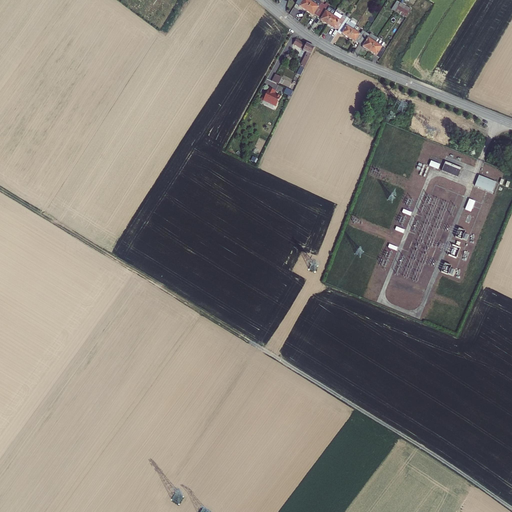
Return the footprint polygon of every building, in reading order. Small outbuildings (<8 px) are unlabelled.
[(302,0),(301,3),(305,5),(304,7),(312,12),(317,4),(319,0),(302,0)] [(319,0),(317,4),(327,10),(330,6),(319,0)] [(327,10),(317,4),(312,12),(318,16),(319,14),(323,17),(327,10)] [(330,6),(327,10),(323,17),(327,19),(326,22),(332,26),(338,17),(332,13),(334,8),(330,5),(330,6)] [(408,8),(403,5),(398,14),(409,20),(416,8),(411,5),(408,8)] [(340,13),(338,17),(332,26),(340,30),(341,28),(344,30),(351,19),(347,17),(346,18),(343,16),(343,15),(340,13)] [(356,22),(351,19),(344,30),(347,32),(346,34),(353,39),(358,31),(352,28),(354,24),(356,22)] [(365,36),(358,31),(353,39),(360,44),(360,43),(363,45),(370,34),(367,32),(365,36)] [(376,37),(370,34),(363,45),(368,48),(367,48),(373,53),(379,44),(374,41),(376,37)] [(300,76),(314,47),(307,42),(306,44),(295,38),(292,43),(303,49),(302,50),(306,53),(300,66),(301,66),(297,74),(300,76)] [(389,51),(379,44),(373,53),(384,59),(389,51)] [(282,77),(276,74),(272,80),(279,84),(282,77)] [(276,91),(270,88),(269,90),(264,100),(276,107),(281,97),(275,93),(276,91)] [(431,160),(429,165),(439,169),(441,164),(431,160)] [(461,169),(445,162),(441,169),(458,176),(461,169)] [(497,183),(480,176),(475,186),(492,193),(497,183)] [(471,212),(475,202),(470,199),(466,209),(471,212)]
